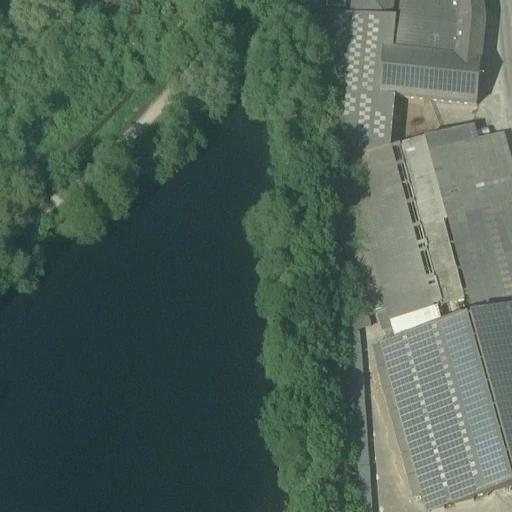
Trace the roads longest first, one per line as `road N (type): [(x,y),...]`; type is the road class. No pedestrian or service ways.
road 1 (track): [(0,241),(83,177),(168,95)]
road 2 (track): [(168,95),(224,47),(252,0)]
